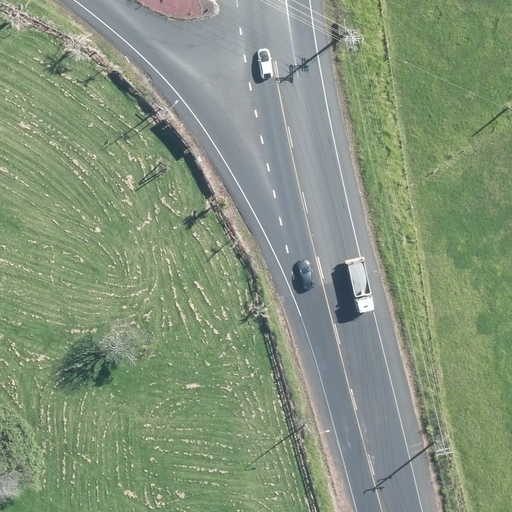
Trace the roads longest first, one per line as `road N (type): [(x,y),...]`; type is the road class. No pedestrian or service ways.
road 1 (secondary): [(277,81),(382,511)]
road 2 (tertiary): [(277,81),(209,60),(101,0)]
